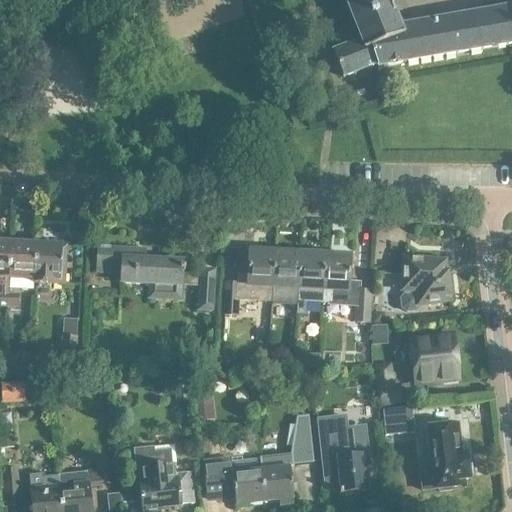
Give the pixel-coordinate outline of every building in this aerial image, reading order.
[(511,8),(398,28),(386,0),(344,0),(360,41),(332,53),(343,79),(376,65),(377,68),(511,45),(511,8)] [(290,61),(293,68),(304,63),(301,56),(290,61)] [(2,239),(0,239),(0,295),(7,295),(7,294),(8,280),(10,244),(1,243),(2,239)] [(8,280),(34,281),(36,245),(10,244),(8,280)] [(62,247),(62,246),(36,245),(34,281),(33,285),(64,287),(66,247),(62,247)] [(180,303),(181,274),(184,274),(184,270),(182,269),(182,264),(136,261),(135,251),(97,248),(95,274),(120,275),(120,285),(149,286),(148,301),(180,303)] [(273,254),(248,253),(247,279),(238,279),(237,285),(226,284),(224,317),(237,317),(237,300),(272,302),(272,288),(271,288),(273,254)] [(271,288),(272,288),(298,290),(299,255),(273,254),(271,288)] [(296,316),(307,317),(307,303),(322,304),(325,257),(299,255),(298,290),(296,316)] [(358,285),(349,285),(350,258),(325,257),(322,304),(356,306),(355,323),(368,324),(370,292),(358,291),(358,285)] [(422,261),(411,260),(411,261),(404,261),(402,292),(403,292),(403,300),(400,304),(401,314),(415,312),(419,307),(418,305),(427,304),(428,306),(440,305),(439,303),(449,302),(448,297),(449,297),(446,274),(445,274),(444,263),(422,262),(422,261)] [(198,311),(212,311),(214,276),(199,275),(198,311)] [(375,286),(375,300),(391,300),(391,286),(375,286)] [(6,308),(18,309),(19,295),(7,294),(7,295),(6,307),(6,308)] [(373,315),(373,326),(384,326),(384,320),(379,315),(373,315)] [(59,378),(75,378),(77,338),(61,337),(59,378)] [(453,338),(410,343),(415,385),(458,381),(453,338)] [(379,409),(403,406),(401,386),(394,387),(392,366),(374,368),(379,409)] [(247,377),(237,378),(237,383),(242,388),(248,387),(247,377)] [(186,380),(174,381),(176,402),(188,400),(186,380)] [(201,393),(194,394),(197,422),(212,420),(208,386),(201,386),(201,393)] [(3,388),(4,405),(25,405),(24,387),(3,388)] [(411,408),(382,411),(385,437),(414,434),(411,408)] [(290,470),(313,468),(308,418),(297,419),(290,456),(260,460),(264,504),(279,502),(279,508),(292,507),(291,501),(293,501),(290,470)] [(346,424),(320,426),(322,451),(323,451),(324,459),(337,458),(340,492),(339,492),(339,496),(366,493),(363,455),(349,457),(346,424)] [(431,468),(419,469),(422,491),(438,490),(439,493),(452,491),(452,488),(455,488),(455,487),(464,486),(463,481),(469,480),(466,454),(460,454),(457,425),(427,429),(431,468)] [(12,432),(0,433),(0,442),(13,441),(12,432)] [(181,506),(193,505),(190,474),(183,475),(183,474),(174,475),(173,465),(172,465),(170,450),(154,452),(153,448),(133,450),(135,470),(139,470),(141,483),(138,483),(141,511),(159,511),(159,509),(181,506)] [(90,511),(88,488),(113,485),(110,460),(97,462),(98,472),(58,477),(59,493),(61,511),(90,511)] [(231,463),(230,460),(203,463),(206,498),(234,495),(235,507),(264,504),(260,460),(231,463)] [(18,494),(16,470),(3,471),(6,496),(18,494)] [(61,511),(59,493),(45,495),(44,491),(30,492),(32,511),(61,511)]
